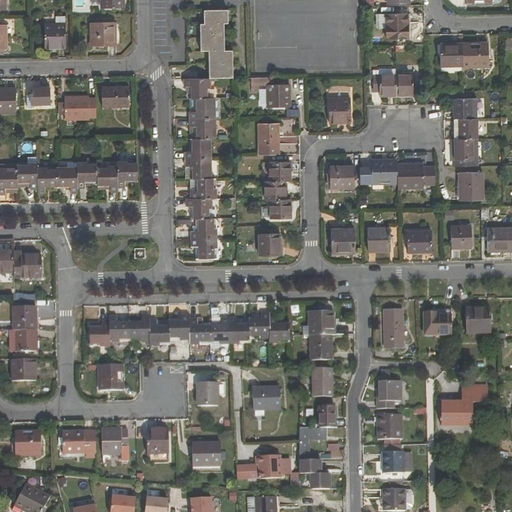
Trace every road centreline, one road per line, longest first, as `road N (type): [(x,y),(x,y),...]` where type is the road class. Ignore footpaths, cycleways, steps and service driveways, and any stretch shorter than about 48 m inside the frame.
road 1 (residential): [(356,511),(362,275)]
road 2 (residential): [(412,131),(329,143),(312,158),(314,276)]
road 3 (residential): [(167,227),(163,86),(145,64)]
road 4 (residential): [(511,272),(362,275)]
road 5 (residential): [(145,64),(0,68)]
road 6 (residential): [(314,276),(169,278)]
road 7 (residential): [(66,280),(67,409)]
